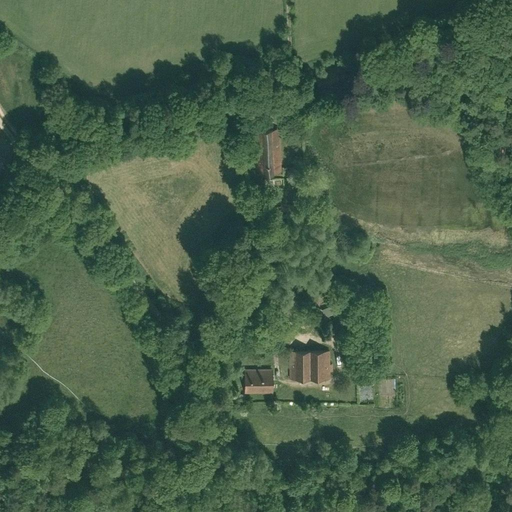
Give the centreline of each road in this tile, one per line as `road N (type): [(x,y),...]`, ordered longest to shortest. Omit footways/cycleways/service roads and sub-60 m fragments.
road 1 (track): [(8,132),(165,327),(176,380),(167,472)]
road 2 (track): [(287,102),(68,132),(13,131)]
road 3 (track): [(511,15),(370,78),(287,102)]
